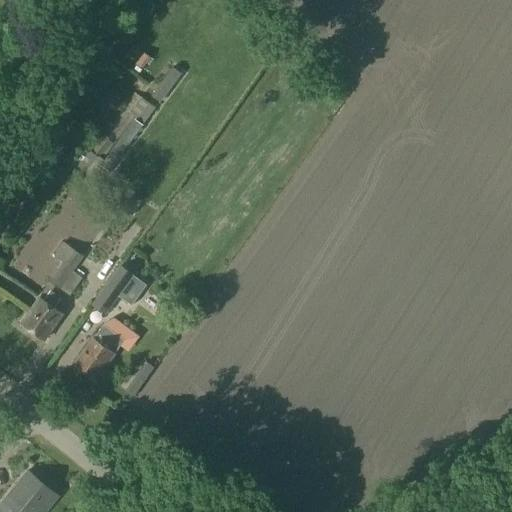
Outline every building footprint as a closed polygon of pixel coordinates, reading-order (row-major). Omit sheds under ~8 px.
[(152,91),(150,94),(159,101),(161,98),(181,72),(172,65),(152,91)] [(132,114),(145,124),(154,112),(141,102),(132,114)] [(103,166),(111,171),(142,128),(135,122),(103,166)] [(122,211),(132,217),(141,205),(131,198),(122,211)] [(48,282),(60,291),(83,256),(62,243),(53,256),(62,263),(48,282)] [(121,265),(92,305),(105,314),(117,297),(131,306),(147,284),(133,274),(121,265)] [(48,282),(43,290),(30,281),(6,314),(30,333),(42,317),(52,324),(71,299),(60,291),(48,282)] [(102,325),(75,363),(96,379),(123,341),(102,325)] [(0,511),(45,511),(59,496),(28,471),(0,504),(0,511)]
